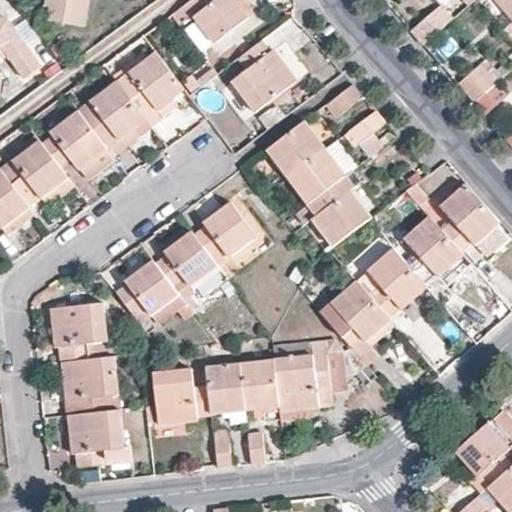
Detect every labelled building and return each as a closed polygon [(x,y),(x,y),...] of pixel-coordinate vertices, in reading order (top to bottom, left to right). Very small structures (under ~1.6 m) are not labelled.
[(48,0),(48,3),(51,4),(48,20),(87,26),(91,0),(48,0)] [(245,12),(236,0),(188,0),(173,12),(180,24),(194,14),(214,41),(248,16),(245,12)] [(245,0),(236,0),(245,12),(251,7),(245,0)] [(511,0),(499,0),(511,14),(511,0)] [(441,2),(411,28),(424,43),(454,16),(441,2)] [(9,18),(0,15),(0,33),(14,25),(9,18)] [(0,57),(1,58),(8,53),(26,77),(42,65),(14,25),(0,33),(0,57)] [(445,60),(463,45),(453,33),(435,49),(445,60)] [(262,39),(239,56),(246,68),(233,79),(255,110),(296,80),(274,48),(269,52),(262,39)] [(185,87),(156,51),(117,81),(145,118),(150,125),(173,108),(167,100),(173,96),(185,87)] [(479,62),(457,82),(474,101),(495,83),(479,62)] [(145,118),(117,81),(78,111),(104,144),(118,134),(119,137),(145,118)] [(353,84),(326,104),(336,118),(365,96),(353,84)] [(167,100),(173,108),(178,104),(173,96),(167,100)] [(387,122),(377,110),(345,133),(355,145),(387,122)] [(104,144),(78,111),(52,130),(55,134),(42,143),(59,166),(71,156),(87,178),(115,158),(113,155),(104,144)] [(511,136),(511,117),(498,130),(508,140),(511,136)] [(152,126),(150,125),(145,118),(119,137),(118,134),(104,144),(113,155),(152,126)] [(305,120),(267,148),(287,175),(326,147),(305,120)] [(12,159),(39,140),(34,133),(8,153),(12,159)] [(28,206),(40,197),(54,215),(82,194),(68,175),(59,166),(42,143),(39,140),(12,159),(16,164),(3,173),(28,206)] [(346,174),(326,147),(287,175),(307,202),(346,174)] [(3,173),(0,169),(0,227),(2,226),(28,206),(3,173)] [(346,174),(307,202),(316,214),(313,217),(334,245),(369,221),(373,217),(352,188),(354,185),(346,174)] [(500,220),(467,181),(441,204),(453,218),(441,229),(460,250),(472,240),(476,242),(496,224),(500,220)] [(415,185),(407,191),(419,204),(426,198),(415,185)] [(207,224),(193,233),(216,264),(256,235),(231,201),(204,221),(207,224)] [(307,202),(295,211),(304,224),(313,217),(316,214),(307,202)] [(33,212),(28,206),(2,226),(7,233),(33,212)] [(441,229),(429,215),(405,236),(417,251),(405,261),(424,283),(436,272),(440,275),(463,254),(460,250),(441,229)] [(507,236),(496,224),(476,242),(486,255),(507,236)] [(193,233),(192,230),(164,250),(167,253),(155,261),(172,285),(184,276),(189,284),(216,264),(193,233)] [(405,261),(392,247),(369,268),(381,283),(369,292),(388,314),(401,304),(403,306),(427,286),(424,283),(405,261)] [(472,263),(463,254),(440,275),(447,285),(472,263)] [(155,261),(153,258),(126,279),(128,282),(116,290),(139,321),(178,293),(172,285),(155,261)] [(220,269),(216,264),(189,284),(193,289),(220,269)] [(369,292),(357,279),(321,311),(352,346),(364,336),(366,338),(391,317),(388,314),(369,292)] [(192,294),(184,300),(191,310),(199,304),(192,294)] [(430,294),(394,319),(401,329),(437,303),(430,294)] [(60,362),(62,362),(91,358),(88,341),(107,339),(103,301),(51,307),(55,346),(58,346),(60,362)] [(396,323),(391,317),(366,338),(371,344),(396,323)] [(314,354),(274,358),(279,406),(280,409),(320,405),(319,401),(333,399),(331,390),(349,387),(345,351),(326,353),(325,339),(312,341),(314,354)] [(314,354),(312,341),(272,346),(274,358),(314,354)] [(114,355),(91,358),(62,362),(68,413),(120,407),(114,355)] [(274,358),(240,362),(245,409),(254,408),(262,407),(279,406),(274,358)] [(240,362),(207,366),(209,385),(212,413),(245,409),(240,362)] [(376,375),(367,363),(356,372),(366,383),(376,375)] [(212,413),(209,385),(194,386),(191,368),(152,372),(158,422),(197,418),(197,415),(212,413)] [(498,377),(486,387),(491,392),(503,380),(498,377)] [(320,412),(320,405),(280,409),(281,421),(309,417),(309,413),(320,412)] [(125,444),(120,407),(68,413),(73,451),(76,451),(77,466),(135,459),(132,443),(125,444)] [(481,491),(489,485),(511,464),(511,462),(503,452),(511,444),(511,418),(503,409),(457,450),(477,474),(471,479),(481,491)] [(228,429),(214,431),(218,466),(231,465),(228,429)] [(262,431),(247,432),(251,462),(265,461),(262,431)] [(511,464),(489,485),(499,497),(511,511),(511,510),(511,464)] [(489,485),(481,491),(476,496),(486,508),(499,497),(489,485)] [(480,511),(486,508),(476,496),(457,511),(480,511)]
